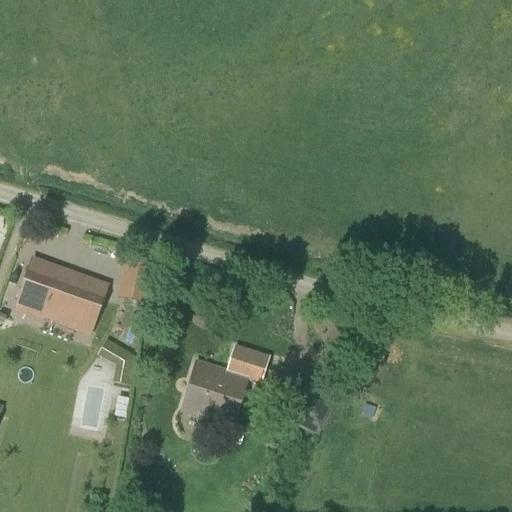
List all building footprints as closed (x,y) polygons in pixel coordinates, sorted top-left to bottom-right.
[(107,288),(32,261),(14,309),(90,336),(107,288)] [(110,341),(106,360),(135,366),(139,347),(110,341)] [(261,388),(271,358),(234,347),(226,372),(196,363),(181,414),(232,430),(247,384),(261,388)] [(318,438),(336,405),(307,389),(289,423),(318,438)] [(153,490),(158,470),(144,466),(139,486),(153,490)]
